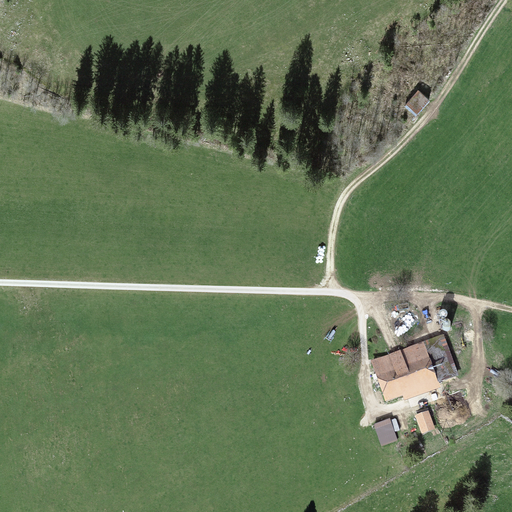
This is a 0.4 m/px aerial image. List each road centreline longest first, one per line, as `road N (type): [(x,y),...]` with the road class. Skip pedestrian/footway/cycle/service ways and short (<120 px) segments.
road 1 (track): [(0,282),(344,293),(361,311),(367,390)]
road 2 (track): [(330,292),(332,227),(351,187),(444,95),(508,0)]
road 3 (track): [(353,297),(449,297),(511,312)]
